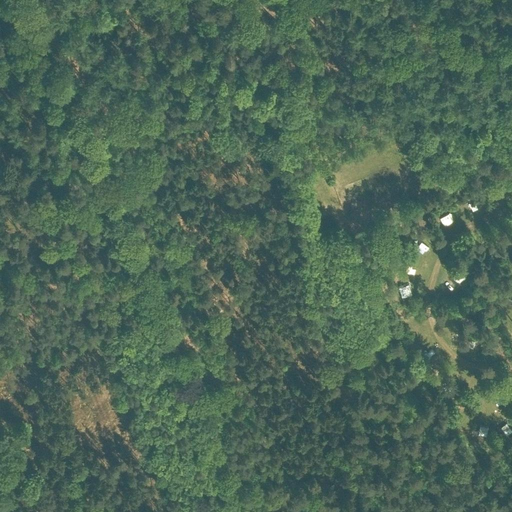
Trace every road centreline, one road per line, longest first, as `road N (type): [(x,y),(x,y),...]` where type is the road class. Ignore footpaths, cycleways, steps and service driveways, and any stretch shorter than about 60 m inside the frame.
road 1 (track): [(476,96),(393,114),(357,113),(288,90)]
road 2 (track): [(128,246),(0,294)]
